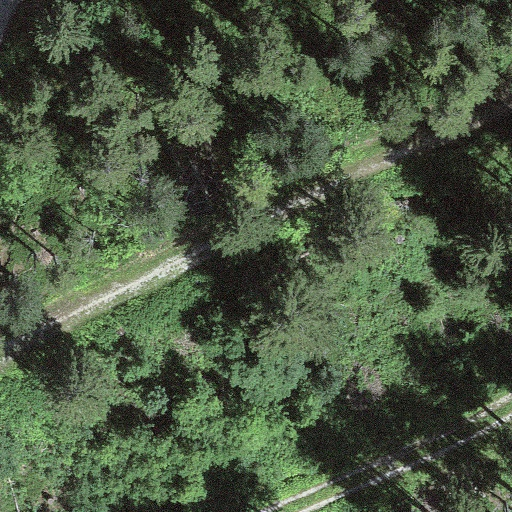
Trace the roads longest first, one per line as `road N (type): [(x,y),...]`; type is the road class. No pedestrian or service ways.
road 1 (track): [(511,100),(360,165),(0,349)]
road 2 (track): [(280,511),(427,451),(511,405)]
